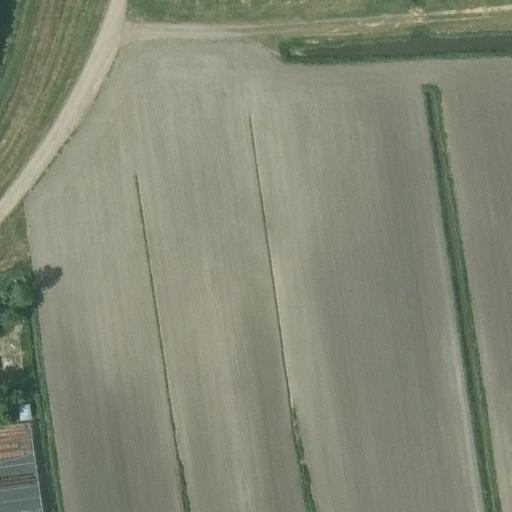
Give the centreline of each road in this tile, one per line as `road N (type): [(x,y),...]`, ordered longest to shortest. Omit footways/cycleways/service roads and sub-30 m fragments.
road 1 (track): [(276,85),(337,511)]
road 2 (track): [(107,35),(511,16)]
